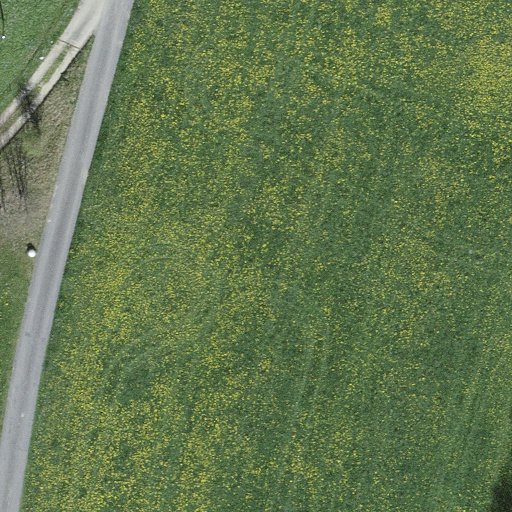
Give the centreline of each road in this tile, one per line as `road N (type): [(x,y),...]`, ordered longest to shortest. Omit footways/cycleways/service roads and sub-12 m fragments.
road 1 (track): [(5,511),(44,294),(116,0)]
road 2 (track): [(104,0),(0,135)]
